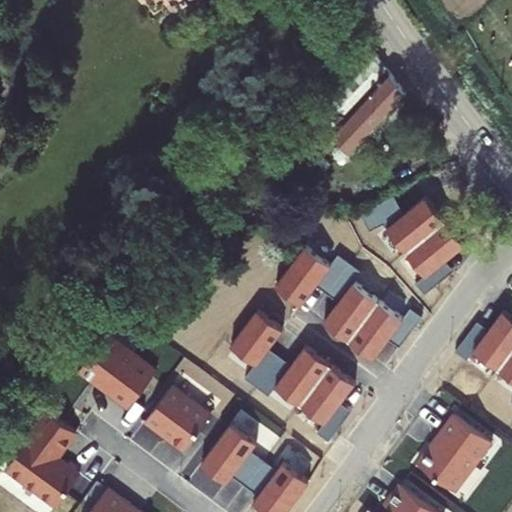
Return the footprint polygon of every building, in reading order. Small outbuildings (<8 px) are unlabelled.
[(383,55),(375,44),(358,57),(368,71),(383,55)] [(351,120),(396,73),(383,55),(368,71),(277,167),(291,181),(351,120)] [(351,120),(371,139),(412,95),(396,73),(351,120)] [(291,181),(296,186),(338,141),(354,156),(371,139),(351,120),(291,181)] [(379,140),(376,144),(392,159),(395,162),(399,158),(379,140)] [(387,164),(392,159),(376,144),(371,149),(387,164)] [(426,196),(387,226),(406,251),(445,221),(426,196)] [(445,221),(406,251),(425,276),(464,246),(445,221)] [(307,250),(276,289),(301,309),(332,269),(307,250)] [(354,286),(323,326),(348,345),(379,305),(354,286)] [(379,305),(348,345),(373,364),(403,324),(379,305)] [(497,366),(511,347),(511,315),(505,309),(475,347),(497,366)] [(258,313),(231,348),(256,368),(283,332),(258,313)] [(105,336),(78,371),(96,385),(97,383),(107,391),(106,393),(128,410),(157,372),(135,355),(133,357),(105,336)] [(511,347),(497,366),(511,376),(511,347)] [(305,349),(274,389),(299,408),(330,368),(305,349)] [(330,368),(299,408),(324,427),(354,387),(330,368)] [(172,386),(144,422),(183,452),(211,416),(172,386)] [(454,409),(416,461),(457,492),(496,440),(454,409)] [(62,463),(56,458),(76,432),(48,411),(4,468),(54,506),(78,475),(76,467),(69,462),(62,463)] [(258,441),(232,422),(203,461),(228,480),(258,441)] [(285,511),(310,480),(282,459),(252,498),(270,511),(285,511)] [(376,511),(444,511),(403,479),(376,511)] [(106,487),(87,511),(137,511),(138,511),(137,511),(134,511),(127,506),(128,504),(106,487)]
